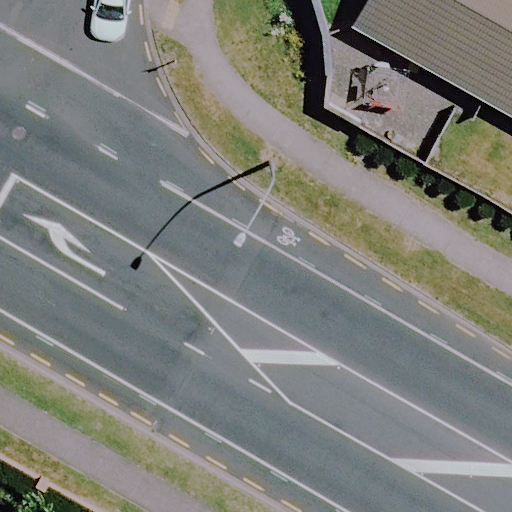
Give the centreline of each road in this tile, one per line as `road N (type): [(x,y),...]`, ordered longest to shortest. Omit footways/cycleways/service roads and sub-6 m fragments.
road 1 (secondary): [(0,164),(511,475)]
road 2 (tertiary): [(82,0),(0,150)]
